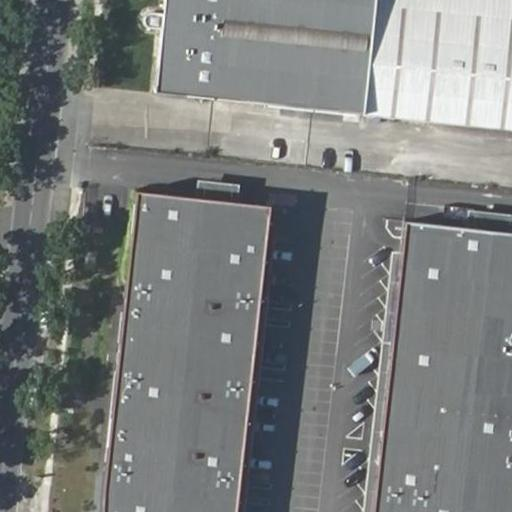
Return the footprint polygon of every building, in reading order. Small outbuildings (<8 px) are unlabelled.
[(375,9),(375,0),(164,0),(164,7),(152,7),(147,8),(144,12),(143,15),(144,19),(145,21),(149,23),(154,24),(163,25),(157,90),(511,123),(511,0),(413,0),(412,13),(375,9)] [(375,0),(375,9),(412,13),(413,0),(375,0)] [(227,511),(262,208),(126,191),(92,511),(227,511)] [(511,511),(511,236),(396,222),(362,511),(511,511)] [(73,307),(71,327),(93,330),(95,310),(73,307)]
